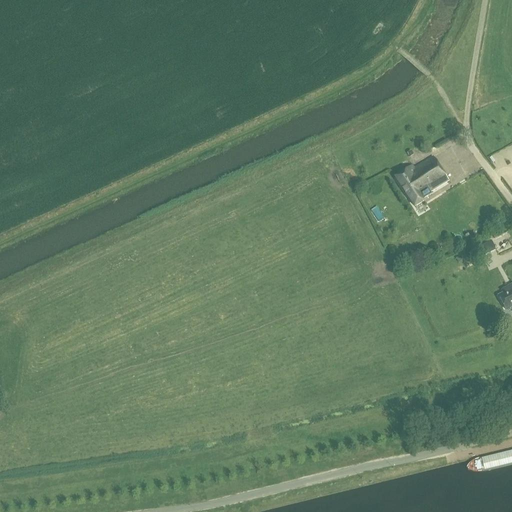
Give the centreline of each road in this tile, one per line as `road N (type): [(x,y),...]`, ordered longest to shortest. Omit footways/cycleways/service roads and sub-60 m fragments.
road 1 (track): [(0,248),(361,79),(411,37),(431,0)]
road 2 (unclassified): [(176,511),(511,431)]
